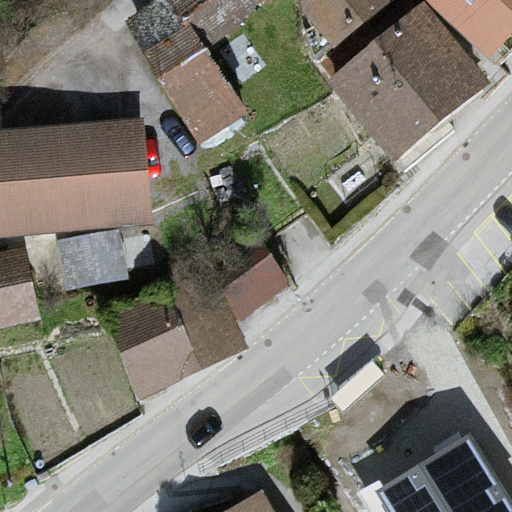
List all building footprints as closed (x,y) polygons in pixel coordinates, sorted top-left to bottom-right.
[(170,0),(152,0),(124,19),(145,50),(203,137),(244,110),(205,51),(170,0)] [(249,0),(170,0),(205,51),(259,14),(249,0)] [(310,0),(302,7),(339,54),(408,0),(310,0)] [(511,0),(428,0),(494,66),(511,47),(511,0)] [(423,9),(333,84),(392,155),(482,80),(423,9)] [(147,123),(0,137),(0,239),(157,223),(147,123)] [(116,237),(56,246),(63,296),(124,287),(116,237)] [(21,251),(0,255),(0,332),(38,324),(21,251)] [(106,313),(140,393),(239,350),(205,271),(106,313)] [(511,511),(511,504),(470,434),(378,489),(391,511),(511,511)] [(264,511),(257,501),(236,511),(264,511)]
